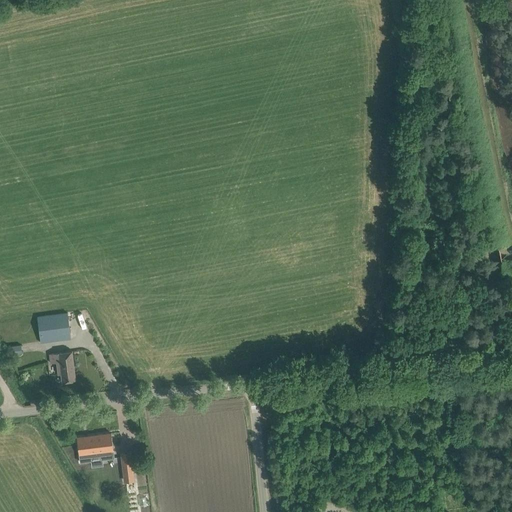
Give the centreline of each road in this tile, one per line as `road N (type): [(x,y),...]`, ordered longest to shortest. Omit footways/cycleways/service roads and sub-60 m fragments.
road 1 (unclassified): [(252,384),(511,351)]
road 2 (unclassified): [(0,414),(252,384)]
road 3 (unclassified): [(266,511),(252,384)]
